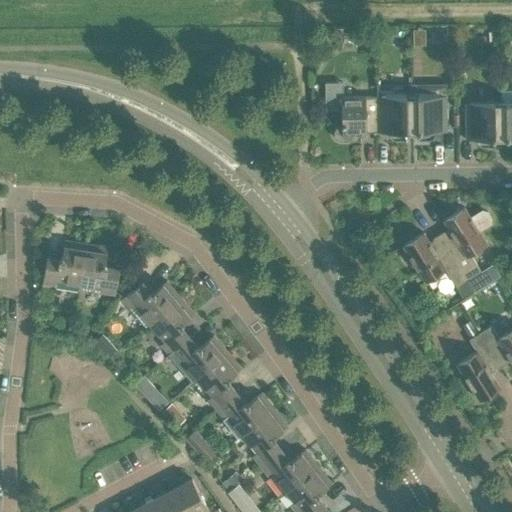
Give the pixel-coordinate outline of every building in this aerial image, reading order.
[(362,31),(354,31),(350,35),(350,40),(353,42),(362,42),(365,39),(365,34),(362,31)] [(447,133),(446,80),(411,81),(412,134),(417,133),(417,142),(419,142),(428,141),(430,141),(431,141),(432,140),(433,139),(434,138),(434,137),(435,135),(435,134),(435,133),(447,133)] [(377,134),(389,134),(389,135),(389,136),(390,137),(390,138),(391,140),(392,141),(394,141),(395,142),(396,142),(405,142),(407,142),(407,134),(412,134),(411,81),(376,81),(377,90),(376,90),(377,99),(377,134)] [(360,135),(377,134),(377,99),(343,99),(343,84),(325,85),(325,112),(342,112),(342,127),(337,128),(334,133),(335,140),(340,143),(360,143),(360,135)] [(511,103),(499,104),(499,140),(505,140),(505,148),(506,148),(511,147),(511,103)] [(465,140),(476,140),(476,141),(477,143),(477,144),(478,145),(479,146),(480,147),(482,148),(483,148),(493,148),(494,148),(494,140),(499,140),(499,104),(464,105),(465,140)] [(446,239),(442,242),(466,281),(467,280),(474,290),(475,291),(481,288),(491,281),(487,274),(481,278),(478,273),(480,272),(470,255),(486,244),(478,231),(490,224),(491,219),(487,213),(482,211),(470,218),(463,208),(443,220),(449,230),(445,232),(444,236),(446,239)] [(466,281),(442,242),(438,244),(436,241),(432,240),(429,243),(423,233),(402,246),(425,282),(445,270),(462,297),(474,290),(467,280),(466,281)] [(61,257),(62,257),(59,260),(47,258),(43,283),(56,286),(56,281),(80,285),(86,244),(64,241),(61,257)] [(86,244),(80,285),(79,289),(114,295),(119,270),(107,268),(104,264),(105,257),(106,257),(107,248),(86,244)] [(133,307),(149,325),(180,298),(165,282),(154,292),(149,291),(141,283),(122,300),(130,310),(133,307)] [(180,298),(149,325),(164,342),(161,345),(169,354),(188,337),(181,329),(181,325),(194,314),(180,298)] [(500,367),(479,334),(473,323),(464,328),(471,338),(469,339),(476,352),(457,364),(479,400),(500,388),(491,373),(500,367)] [(90,329),(74,326),(73,336),(88,338),(90,329)] [(511,329),(498,339),(491,327),(479,334),(500,367),(511,360),(511,362),(511,329)] [(188,337),(169,354),(177,364),(181,361),(196,379),(227,353),(212,336),(201,346),(196,346),(188,337)] [(227,353),(196,379),(211,396),(208,399),(215,409),(235,393),(229,384),(229,379),(241,369),(227,353)] [(235,393),(215,409),(224,419),(228,416),(242,435),(273,411),(260,393),(247,403),(243,402),(235,393)] [(186,419),(172,403),(162,412),(175,428),(186,419)] [(273,411),(242,435),(256,453),(252,457),(259,465),(280,450),(274,441),(274,436),(286,427),(273,411)] [(185,438),(207,462),(217,453),(195,429),(185,438)] [(280,450),(259,465),(267,476),(271,473),(285,491),(317,467),(305,450),(292,460),(287,459),(280,450)] [(317,467),(285,491),(294,503),(291,505),(296,511),(327,511),(317,497),(318,493),(330,484),(317,467)] [(239,480),(233,472),(223,480),(229,488),(239,480)] [(191,479),(175,488),(187,511),(205,511),(208,511),(191,479)] [(164,511),(187,511),(175,488),(157,497),(164,511)] [(164,511),(157,497),(137,508),(138,511),(164,511)]
